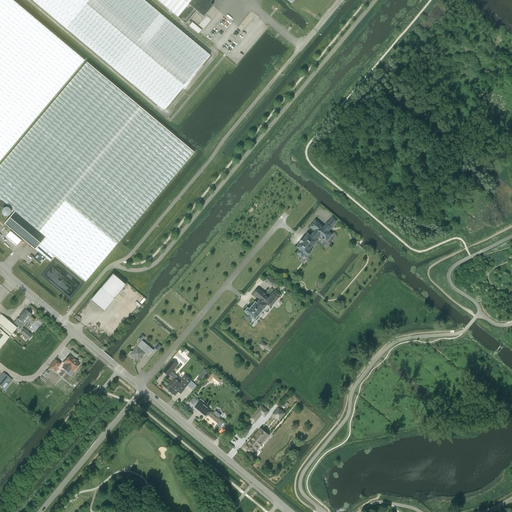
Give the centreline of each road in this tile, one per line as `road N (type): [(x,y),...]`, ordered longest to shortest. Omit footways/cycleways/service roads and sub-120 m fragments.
road 1 (unknown): [(121,260),(141,262),(157,252),(366,0)]
road 2 (unknown): [(267,511),(132,402),(97,391),(0,500)]
road 3 (unknown): [(318,511),(298,498),(294,479),(365,367),(403,334),(460,333)]
road 4 (residential): [(286,213),(141,387)]
road 5 (tertiary): [(291,511),(141,387)]
road 6 (tertiary): [(141,387),(0,267)]
road 7 (unknown): [(511,225),(428,268),(433,283),(475,316)]
road 8 (unclassified): [(141,387),(40,511)]
